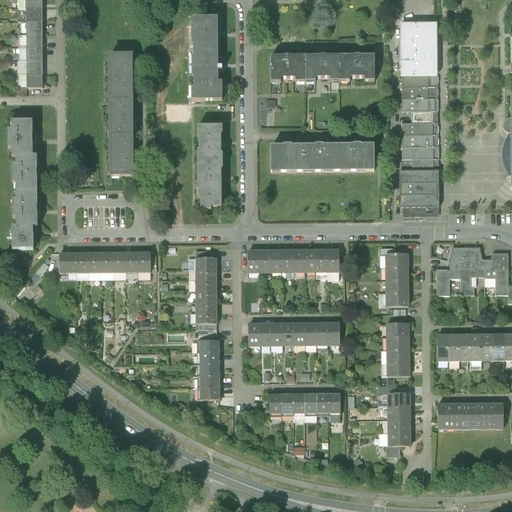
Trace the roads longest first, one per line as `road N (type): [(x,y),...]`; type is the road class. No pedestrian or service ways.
road 1 (tertiary): [(339,511),(259,492),(180,458),(0,324)]
road 2 (residential): [(511,238),(247,236)]
road 3 (residential): [(247,236),(248,0)]
road 4 (residential): [(247,236),(63,237)]
road 5 (residential): [(61,101),(63,237)]
